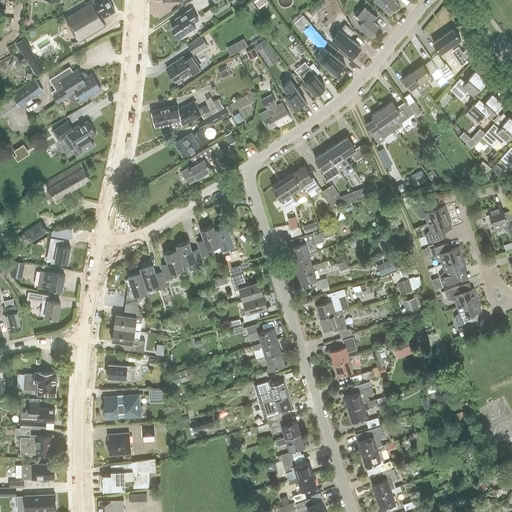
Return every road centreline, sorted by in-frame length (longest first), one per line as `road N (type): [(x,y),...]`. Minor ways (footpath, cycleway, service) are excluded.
road 1 (residential): [(352,511),(245,168)]
road 2 (track): [(347,96),(443,330)]
road 3 (residential): [(245,168),(347,96),(427,0)]
road 4 (tertiary): [(102,244),(128,109),(136,0)]
road 5 (residential): [(102,244),(134,239),(245,168)]
road 6 (tertiary): [(81,511),(86,347)]
road 7 (residential): [(494,296),(461,203),(511,186)]
